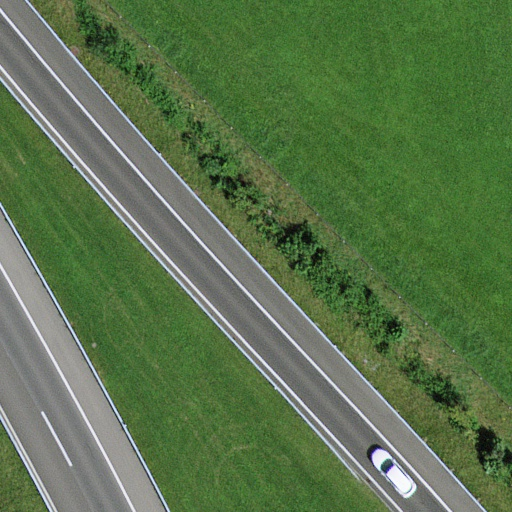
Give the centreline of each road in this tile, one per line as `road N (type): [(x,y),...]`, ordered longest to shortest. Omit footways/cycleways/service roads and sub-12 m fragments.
road 1 (motorway): [(425,511),(0,39)]
road 2 (motorway): [(94,511),(0,338)]
